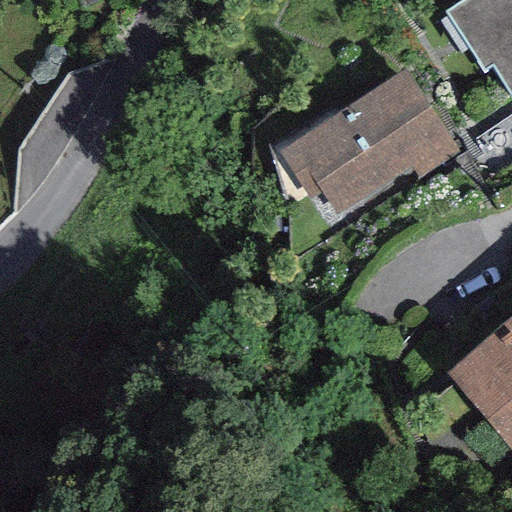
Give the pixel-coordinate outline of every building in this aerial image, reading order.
[(29,0),(38,19),(82,0),(29,0)] [(511,0),(460,0),(444,11),(483,73),(492,67),(510,96),(511,94),(511,0)] [(404,72),(280,146),(304,186),(325,173),(340,198),(414,154),(422,167),(451,149),(404,72)] [(511,318),(453,368),(511,437),(511,318)] [(78,353),(50,352),(49,396),(77,397),(78,353)]
